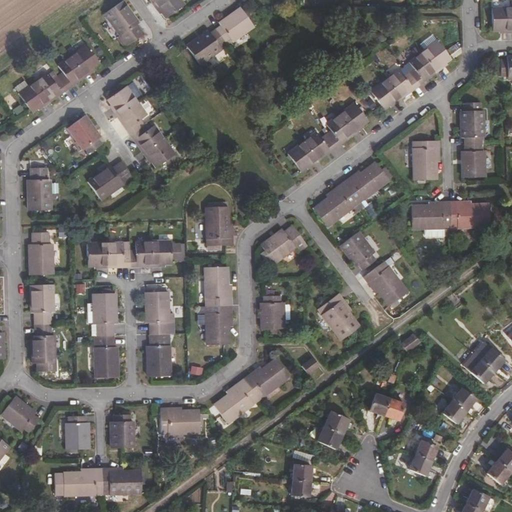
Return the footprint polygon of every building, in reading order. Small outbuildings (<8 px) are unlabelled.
[(120,32),(127,41),(145,28),(138,19),(140,17),(127,0),(118,0),(107,9),(122,30),(120,32)] [(153,0),(161,12),(177,0),(153,0)] [(217,21),(212,25),(207,29),(205,27),(185,43),(196,60),(217,45),(216,42),(221,38),(227,34),(228,37),(250,21),(237,5),(217,20),(217,21)] [(511,5),(491,6),(492,29),(511,27),(511,5)] [(434,38),(417,51),(406,60),(410,66),(405,70),(399,74),(394,68),(383,77),(367,89),(380,106),(396,94),(404,88),(405,90),(414,83),(421,78),(420,76),(430,68),(447,56),(434,38)] [(89,41),(72,53),(61,61),(65,68),(59,72),(55,75),(50,69),(38,77),(22,89),(34,107),(51,94),(62,87),(65,92),(71,87),(77,83),(74,80),(85,71),(102,59),(89,41)] [(507,74),(507,77),(511,76),(511,54),(506,55),(506,58),(499,57),(500,74),(507,74)] [(149,110),(141,99),(129,82),(111,94),(123,111),(132,123),(129,125),(133,130),(137,136),(140,134),(148,146),(160,162),(178,149),(166,133),(157,120),(151,125),(147,120),(143,115),(149,110)] [(350,102),(334,114),(322,123),(326,129),(322,132),(316,136),(311,131),(300,139),(284,151),(297,169),(313,157),(325,148),(326,150),(332,146),(337,142),(336,140),(347,131),(363,120),(350,102)] [(478,150),(478,143),(478,135),(481,135),(481,109),(459,110),(460,136),(463,136),(463,143),(463,152),(460,151),(461,176),(482,176),(481,150),(478,150)] [(88,141),(92,147),(106,137),(101,131),(102,130),(88,110),(71,123),(85,143),(88,141)] [(412,139),(412,178),(435,178),(433,146),(438,146),(438,138),(412,139)] [(91,177),(104,195),(126,179),(125,177),(134,170),(125,158),(116,165),(113,161),(91,177)] [(345,177),(339,182),(334,186),(337,189),(312,208),(325,225),(355,202),(386,179),(372,161),(347,180),(345,177)] [(31,174),(32,203),(53,203),(52,174),(50,174),(49,162),(34,162),(34,174),(31,174)] [(455,200),(449,200),(442,201),(442,205),(410,206),(411,228),(449,227),(487,226),(487,204),(455,205),(455,200)] [(208,202),(209,240),(235,239),(235,232),(231,232),(229,201),(208,202)] [(310,241),(294,220),(286,226),(285,224),(264,239),(278,257),(298,242),(302,247),(310,241)] [(34,269),(55,269),(54,236),(52,236),(52,225),(37,226),(37,237),(33,237),(34,269)] [(372,251),(356,231),(338,245),(353,265),(356,263),(360,269),(374,258),(370,253),(372,251)] [(176,234),(153,235),(140,236),(140,244),(133,243),(128,243),(127,236),(111,237),(92,237),(92,259),(112,259),(127,258),(127,261),(133,261),(140,261),(141,258),(154,257),(177,257),(176,234)] [(406,291),(383,261),(362,277),(366,282),(369,279),(388,304),(406,291)] [(235,306),(234,300),(234,293),(230,293),(229,262),(207,262),(208,301),(209,338),(232,337),(231,306),(235,306)] [(54,328),(54,317),(54,304),(56,304),(55,279),(35,279),(35,305),(38,305),(38,318),(38,328),(35,328),(36,356),(57,356),(56,328),(54,328)] [(167,287),(145,288),(145,316),(151,316),(151,330),(152,340),(146,340),(147,371),(168,371),(167,340),(165,340),(164,329),(164,315),(167,315),(167,287)] [(341,288),(321,304),(346,335),(363,322),(343,296),(346,294),(341,288)] [(118,289),(97,290),(97,297),(98,316),(98,318),(101,319),(101,331),(102,342),(98,342),(99,372),(122,371),(120,341),(118,341),(117,331),(117,318),(119,318),(118,289)] [(265,324),(287,323),(286,298),(284,298),(284,290),(267,291),(267,299),(264,298),(265,324)] [(98,316),(97,297),(90,297),(90,317),(98,316)] [(419,342),(414,335),(401,344),(407,351),(419,342)] [(488,345),(476,356),(495,374),(506,363),(488,345)] [(253,371),(246,377),(241,380),(243,383),(218,402),(231,419),(260,398),(293,374),(279,356),(255,374),(253,371)] [(495,374),(476,356),(465,367),(484,385),(495,374)] [(305,370),(311,377),(319,371),(314,363),(305,370)] [(16,392),(3,409),(22,425),(25,422),(30,426),(40,415),(34,410),(36,409),(16,392)] [(464,392),(454,403),(467,413),(477,402),(464,392)] [(384,416),(389,401),(375,396),(370,410),(384,416)] [(405,406),(389,401),(384,416),(400,421),(405,406)] [(467,413),(454,403),(444,415),(456,425),(467,413)] [(163,405),(163,430),(201,429),(201,407),(170,408),(170,405),(163,405)] [(135,444),(134,418),(132,418),(132,411),(116,411),(116,418),(113,418),(113,444),(135,444)] [(67,420),(68,446),(90,445),(89,419),(86,420),(85,412),(70,413),(70,420),(67,420)] [(332,414),(324,429),(341,437),(348,422),(332,414)] [(341,437),(324,429),(316,446),(333,453),(341,437)] [(0,451),(8,440),(0,433),(0,451)] [(421,443),(415,457),(431,464),(437,449),(421,443)] [(511,454),(509,452),(498,464),(511,475),(511,474),(511,454)] [(431,464),(415,457),(409,471),(425,477),(431,464)] [(511,475),(498,464),(488,475),(501,486),(511,475)] [(64,469),(64,492),(142,489),(141,467),(110,468),(110,466),(95,466),(95,469),(64,469)] [(294,466),(293,483),(309,484),(311,467),(294,466)] [(308,501),(309,484),(293,483),(291,499),(308,501)] [(475,493),(468,507),(477,511),(484,511),(490,500),(475,493)]
